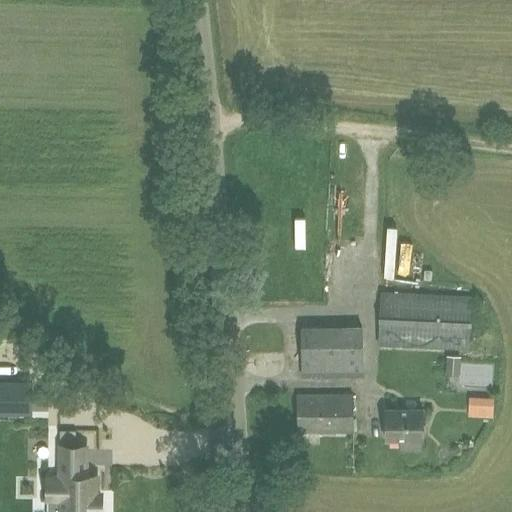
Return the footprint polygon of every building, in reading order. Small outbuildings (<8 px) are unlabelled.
[(396,283),(396,233),(384,233),(384,283),(396,283)] [(379,344),(468,349),(471,296),(382,291),(379,344)] [(362,375),(361,325),(301,326),(302,376),(362,375)] [(0,411),(31,412),(31,382),(0,381),(0,411)] [(495,411),(495,390),(470,391),(470,411),(495,411)] [(353,394),(297,394),(297,431),(353,432),(353,394)] [(422,449),(421,439),(423,439),(423,409),(385,409),(386,439),(400,439),(400,449),(422,449)] [(140,486),(137,442),(117,443),(121,510),(135,509),(134,486),(140,486)] [(48,499),(60,499),(60,511),(95,511),(96,511),(101,511),(100,494),(96,494),(96,476),(85,476),(85,446),(60,446),(60,477),(48,477),(48,499)]
